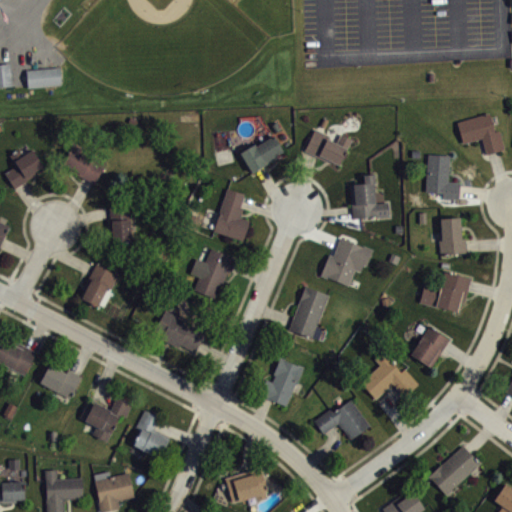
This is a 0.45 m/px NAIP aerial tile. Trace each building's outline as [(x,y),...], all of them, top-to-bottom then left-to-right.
[(0,70),(0,92),(14,92),(13,69),(0,70)] [(30,93),(64,91),(63,73),(29,75),(30,93)] [(456,122),(463,143),(481,138),(486,154),(504,149),(498,130),(495,131),(489,112),(456,122)] [(315,128),(304,150),(330,162),(331,161),(337,164),(351,138),(340,133),(335,142),(327,138),(328,135),(315,128)] [(239,152),(252,172),(279,156),(277,154),(283,151),(275,138),(273,139),(271,136),(255,145),(254,143),(239,152)] [(71,147),(62,165),(94,183),(106,161),(88,153),(86,156),(71,147)] [(3,172),(14,187),(34,173),(34,171),(42,165),(32,148),(23,155),(19,149),(10,155),(15,165),(3,172)] [(427,154),(425,191),(442,192),(442,197),(459,198),(460,182),(448,181),(449,155),(427,154)] [(349,184),(352,218),(388,215),(386,202),(375,202),(374,191),(373,190),(372,185),(373,184),(373,182),(374,181),(374,176),(373,175),(373,173),(363,174),(363,182),(349,184)] [(212,230),(242,240),(249,220),(240,217),(243,209),(239,208),(243,193),(226,188),(212,230)] [(130,241),(112,243),(109,205),(127,203),(130,241)] [(439,218),(440,240),(438,240),(439,255),(452,255),(452,253),(461,253),(461,252),(467,252),(465,237),(461,237),(459,217),(439,218)] [(0,222),(8,226),(0,242),(0,222)] [(332,255),(340,237),(361,246),(362,245),(371,249),(365,265),(362,264),(359,271),(354,269),(348,285),(317,274),(326,252),(332,255)] [(209,248),(192,289),(220,300),(236,258),(209,248)] [(95,263),(117,275),(109,289),(106,287),(96,306),(80,298),(91,277),(89,276),(95,263)] [(423,284),(419,302),(437,307),(437,306),(456,311),(459,300),(463,302),(471,278),(443,270),(437,288),(423,284)] [(304,285),(288,328),(318,339),(322,328),(316,325),(327,294),(304,285)] [(165,310),(154,330),(162,334),(161,338),(178,347),(180,343),(194,352),(204,329),(165,310)] [(409,353),(430,366),(447,338),(427,325),(409,353)] [(0,344),(0,363),(24,375),(35,352),(15,341),(14,344),(3,339),(0,344)] [(375,399),(359,381),(379,364),(373,358),(382,352),(390,360),(389,360),(392,365),(393,363),(401,372),(404,368),(417,384),(405,396),(391,383),(375,399)] [(265,378),(271,381),(274,374),(272,374),(279,356),(304,367),(297,383),(295,382),(286,405),(258,394),(265,378)] [(38,382),(69,398),(81,376),(68,369),(66,372),(49,363),(38,382)] [(93,401),(92,404),(87,402),(80,417),(96,427),(93,433),(105,440),(120,414),(124,416),(132,402),(117,395),(110,409),(93,401)] [(313,420),(323,433),(337,422),(350,440),(369,424),(350,399),(334,411),(330,407),(313,420)] [(144,409),(135,426),(140,429),(132,445),(158,458),(169,437),(153,429),(159,416),(144,409)] [(427,476),(429,479),(430,478),(445,494),(480,463),(462,444),(427,476)] [(226,483),(232,501),(254,496),(255,500),(267,496),(265,492),(267,490),(260,467),(224,477),(226,483)] [(43,469),(46,511),(63,511),(63,499),(82,498),(81,477),(58,478),(56,469),(43,469)] [(94,479),(101,511),(119,507),(117,499),(133,496),(128,472),(94,479)] [(22,480),(23,499),(17,499),(17,501),(0,502),(0,478),(1,478),(1,481),(22,480)] [(493,500),(505,483),(511,487),(511,511),(496,511),(501,505),(493,500)] [(381,507),(384,511),(416,511),(423,507),(412,490),(401,499),(399,495),(381,507)]
